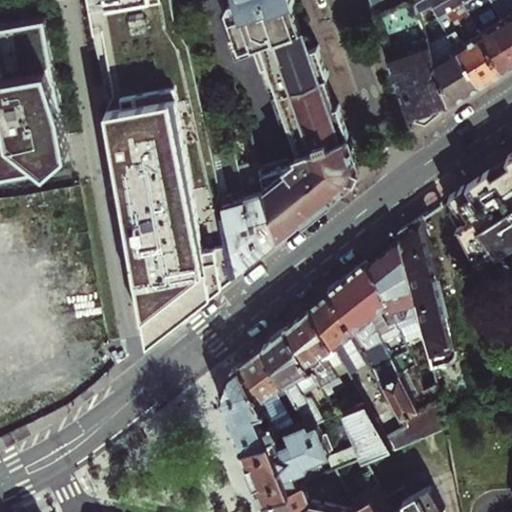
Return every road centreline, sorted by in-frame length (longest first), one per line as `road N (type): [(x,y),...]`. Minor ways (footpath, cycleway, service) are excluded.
road 1 (residential): [(139,391),(71,0)]
road 2 (secondary): [(399,182),(139,391)]
road 3 (residential): [(337,0),(399,182)]
road 4 (secondary): [(511,103),(399,182)]
